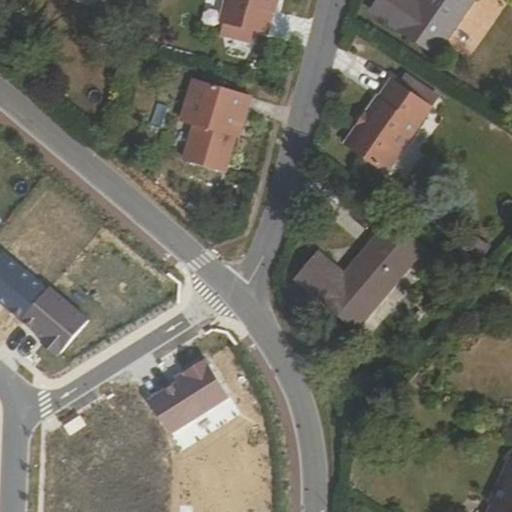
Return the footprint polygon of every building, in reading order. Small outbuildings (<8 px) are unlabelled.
[(250,39),(253,29),(261,31),(269,33),(276,0),(227,0),(223,20),(231,23),(229,33),(250,39)] [(375,0),(374,0),(369,7),(374,11),(379,3),(375,0)] [(421,0),(421,1),(419,0),(375,0),(379,3),(374,11),(438,56),(477,0),(421,0)] [(223,20),(220,31),(229,33),(231,23),(223,20)] [(253,29),(250,39),(258,41),(261,31),(253,29)] [(405,75),(398,85),(406,90),(413,80),(405,75)] [(413,80),(406,90),(398,85),(392,80),(347,144),(386,172),(438,99),(413,80)] [(196,125),(186,161),(227,173),(237,137),(241,138),(252,98),(195,82),(183,121),(196,125)] [(396,230),(388,240),(378,232),(342,276),(316,255),(295,282),(356,332),(413,260),(407,255),(415,245),(396,230)] [(4,253),(0,258),(0,302),(23,321),(48,291),(4,253)] [(48,291),(23,321),(46,341),(42,345),(57,357),(89,320),(51,288),(48,291)] [(187,378),(149,402),(170,433),(228,397),(205,361),(184,374),(187,378)] [(80,417),(65,427),(71,436),(86,426),(80,417)] [(511,511),(511,463),(492,504),(497,507),(494,511),(511,511)]
